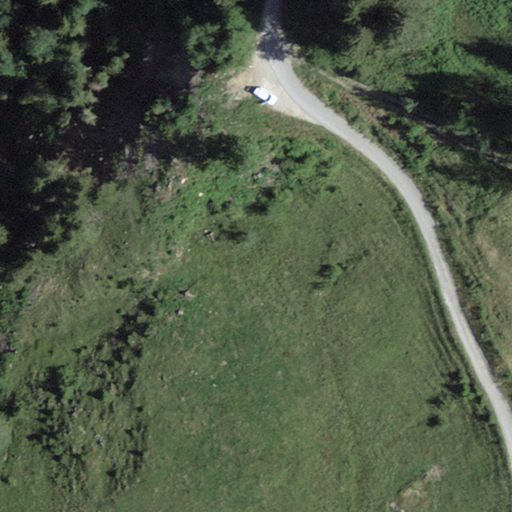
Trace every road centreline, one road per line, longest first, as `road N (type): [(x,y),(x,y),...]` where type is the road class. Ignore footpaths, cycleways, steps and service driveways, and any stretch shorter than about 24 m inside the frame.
road 1 (track): [(274,0),(269,42),(277,69),(377,156),(414,200),(511,434)]
road 2 (track): [(511,120),(440,96),(277,69)]
